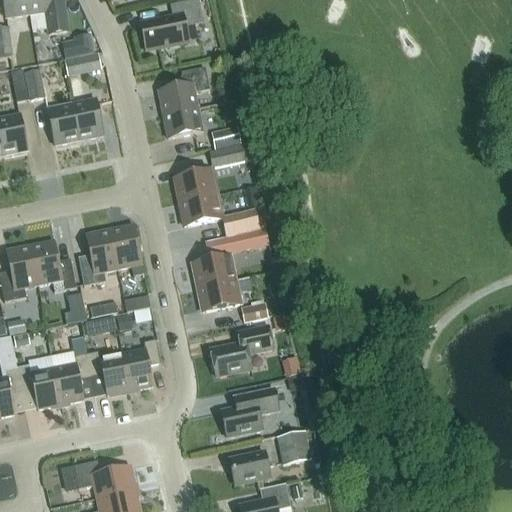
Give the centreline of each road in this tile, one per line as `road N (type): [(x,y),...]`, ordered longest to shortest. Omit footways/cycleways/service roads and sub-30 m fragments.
road 1 (residential): [(168,429),(185,391),(147,192)]
road 2 (residential): [(147,192),(122,64),(93,0)]
road 3 (residential): [(0,220),(147,192)]
road 4 (residential): [(168,429),(20,451)]
